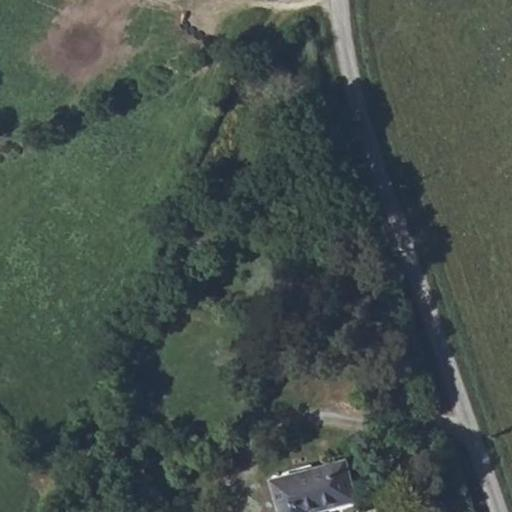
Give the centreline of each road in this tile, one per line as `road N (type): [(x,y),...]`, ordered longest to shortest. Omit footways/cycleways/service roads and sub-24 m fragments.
road 1 (track): [(30,490),(68,484),(265,40),(317,0)]
road 2 (unclassified): [(499,511),(342,55),(338,0)]
